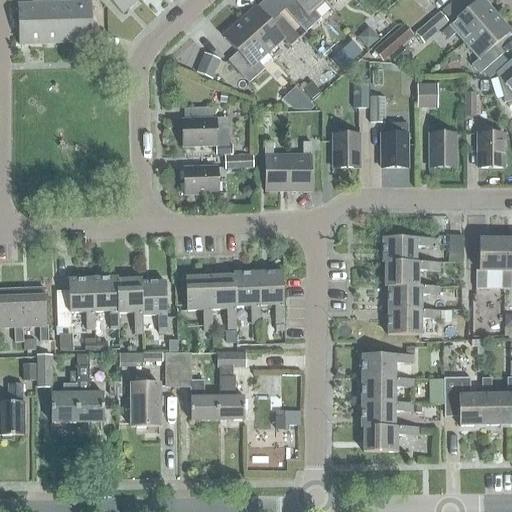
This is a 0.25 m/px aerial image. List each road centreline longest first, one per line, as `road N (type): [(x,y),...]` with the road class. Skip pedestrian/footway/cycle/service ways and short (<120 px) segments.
road 1 (unclassified): [(314,506),(0,511)]
road 2 (residential): [(314,506),(309,222)]
road 3 (residential): [(141,227),(138,64),(200,0)]
road 4 (residential): [(309,222),(359,197),(511,199)]
road 5 (residential): [(141,227),(309,222)]
road 6 (residential): [(0,232),(141,227)]
road 7 (unclassified): [(449,505),(314,506)]
